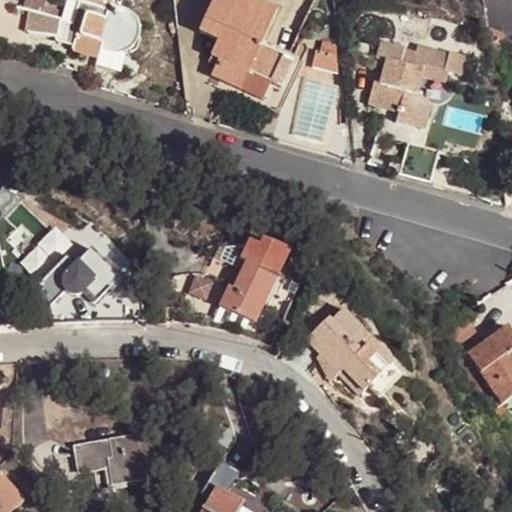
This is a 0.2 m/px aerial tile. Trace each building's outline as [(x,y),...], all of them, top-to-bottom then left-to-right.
[(124,17),(107,12),(111,0),(69,0),(71,2),(78,4),(71,27),(60,24),(60,21),(30,11),(26,34),(54,38),(55,38),(56,38),(57,38),(57,37),(74,42),(72,48),(72,50),(73,52),(98,60),(102,46),(111,49),(117,49),(124,47),(129,43),(131,40),(133,32),(133,28),(132,24),(128,19),(124,17)] [(258,48),(275,11),(250,0),(215,0),(200,34),(218,42),(212,57),(220,61),(216,69),(212,78),(263,101),(282,59),(258,48)] [(511,0),(483,0),(486,22),(511,17),(511,0)] [(72,48),(74,42),(57,37),(57,38),(56,38),(55,38),(54,38),(54,40),(57,43),(72,48)] [(449,54),(448,56),(417,47),(415,55),(404,52),(404,50),(381,44),(377,60),(386,63),(380,84),(374,83),(368,105),(385,110),(386,106),(399,110),(398,113),(395,124),(412,129),(423,132),(430,104),(416,93),(421,77),(445,84),(448,74),(461,78),(466,59),(449,54)] [(340,77),(338,59),(316,53),(311,69),(340,77)] [(216,69),(220,61),(212,57),(208,65),(216,69)] [(407,145),(412,129),(395,124),(388,122),(384,138),(407,145)] [(430,187),(439,153),(407,145),(397,178),(430,187)] [(184,191),(183,201),(199,204),(201,193),(184,191)] [(93,305),(120,277),(90,249),(65,275),(56,267),(32,291),(49,308),(64,293),(70,296),(74,297),(77,297),(82,295),(93,305)] [(254,325),(283,262),(255,251),(249,267),(245,265),(233,290),(229,289),(220,309),(254,325)] [(378,378),(387,369),(356,336),(361,331),(342,312),(330,324),(328,321),(306,342),(320,357),(338,375),(359,397),(367,388),(378,378)] [(459,343),(475,333),(468,322),(451,331),(459,343)] [(511,387),(511,386),(511,334),(507,327),(492,338),(484,343),(467,355),(501,404),(511,396),(511,387)] [(484,343),(492,338),(487,330),(479,335),(484,343)] [(378,399),(403,375),(361,331),(356,336),(387,369),(378,378),(385,384),(374,395),(378,399)] [(330,384),(338,375),(320,357),(317,360),(330,384)] [(374,395),(385,384),(378,378),(367,388),(374,395)] [(151,460),(155,459),(151,433),(77,445),(80,465),(107,460),(111,487),(124,484),(155,479),(151,460)] [(124,484),(111,487),(107,460),(80,465),(82,476),(105,472),(108,492),(125,489),(124,484)] [(227,495),(237,474),(218,465),(199,497),(210,502),(217,489),(227,495)] [(1,474),(0,474),(0,508),(3,511),(12,511),(25,502),(1,474)] [(243,511),(240,510),(243,505),(227,495),(217,489),(210,502),(203,511),(243,511)]
